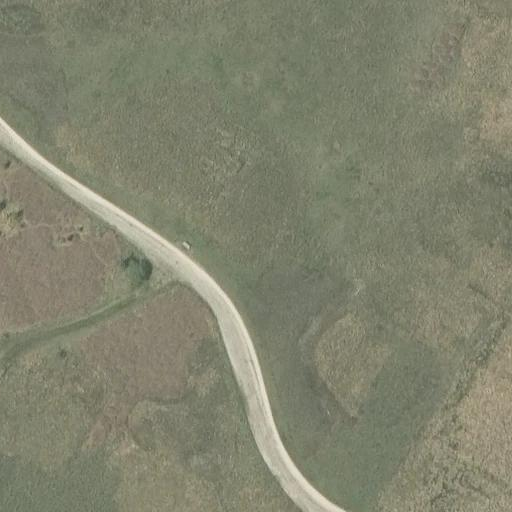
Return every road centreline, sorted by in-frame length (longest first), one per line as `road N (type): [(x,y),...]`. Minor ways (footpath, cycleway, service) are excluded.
road 1 (track): [(311,511),(266,452),(213,308),(159,259)]
road 2 (track): [(0,146),(159,259)]
